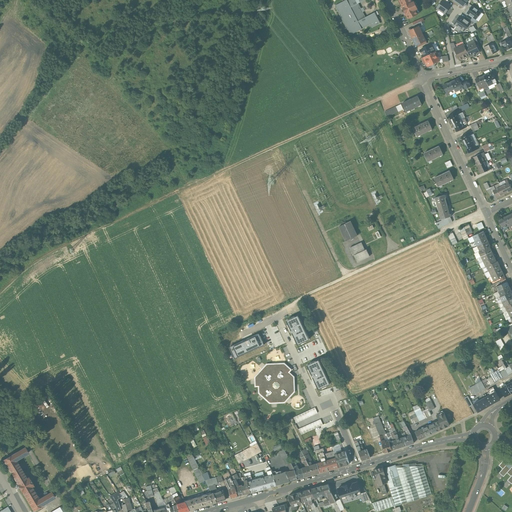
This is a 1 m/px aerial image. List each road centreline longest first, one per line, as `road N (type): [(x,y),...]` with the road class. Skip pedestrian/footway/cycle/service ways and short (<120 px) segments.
road 1 (track): [(0,288),(65,244),(423,77)]
road 2 (residential): [(357,467),(334,409),(312,395),(275,318),(240,334)]
road 3 (residential): [(423,77),(483,213)]
road 4 (residential): [(473,436),(357,467)]
